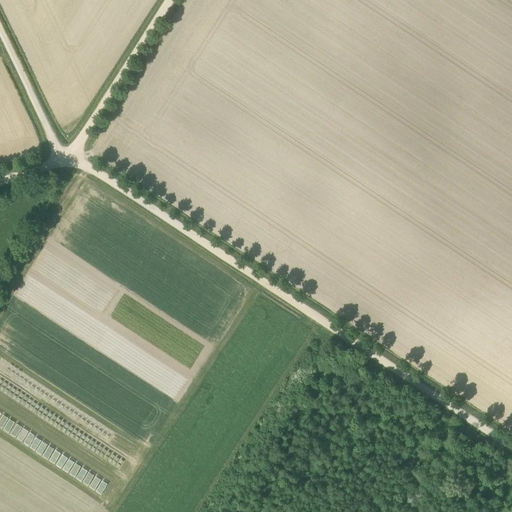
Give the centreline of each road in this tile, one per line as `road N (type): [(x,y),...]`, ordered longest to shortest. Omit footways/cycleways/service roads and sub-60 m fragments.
road 1 (track): [(70,156),(511,449)]
road 2 (track): [(260,281),(111,511)]
road 3 (track): [(169,0),(70,156)]
road 4 (track): [(0,31),(54,144),(70,156)]
